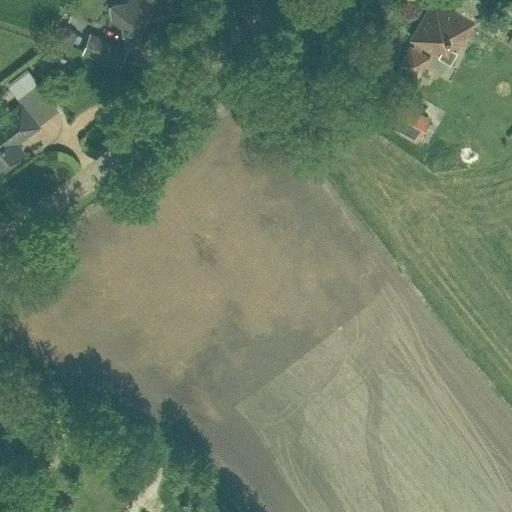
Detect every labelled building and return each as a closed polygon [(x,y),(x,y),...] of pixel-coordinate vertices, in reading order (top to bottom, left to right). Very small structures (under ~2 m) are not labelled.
[(130,0),(126,6),(119,0),(111,4),(112,14),(123,23),(124,31),(132,30),(141,38),(166,7),(175,6),(174,0),(130,0)] [(473,21),(436,0),(431,0),(410,37),(415,40),(412,45),(410,44),(399,62),(417,73),(428,55),(418,49),(421,44),(450,61),(473,21)] [(501,17),(481,0),(459,0),(454,9),(492,32),(501,17)] [(75,13),(63,32),(78,42),(91,23),(75,13)] [(50,60),(55,71),(68,65),(63,54),(50,60)] [(395,95),(381,120),(416,140),(430,115),(395,95)] [(37,124),(21,103),(0,118),(0,166),(22,150),(15,141),(37,124)]
